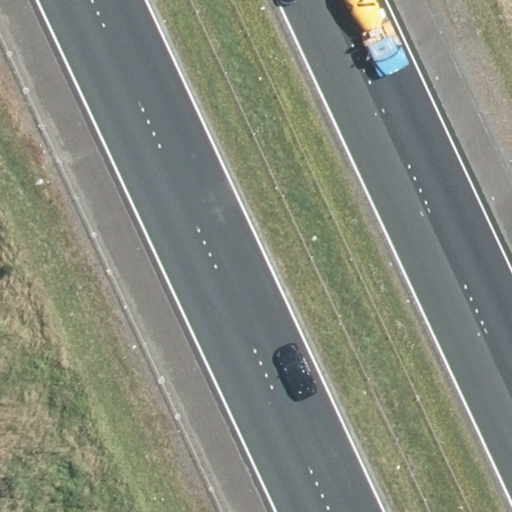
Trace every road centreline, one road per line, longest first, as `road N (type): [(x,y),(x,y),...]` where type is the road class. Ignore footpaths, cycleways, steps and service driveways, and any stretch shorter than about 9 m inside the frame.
road 1 (motorway): [(329,511),(90,0)]
road 2 (motorway): [(330,0),(511,389)]
